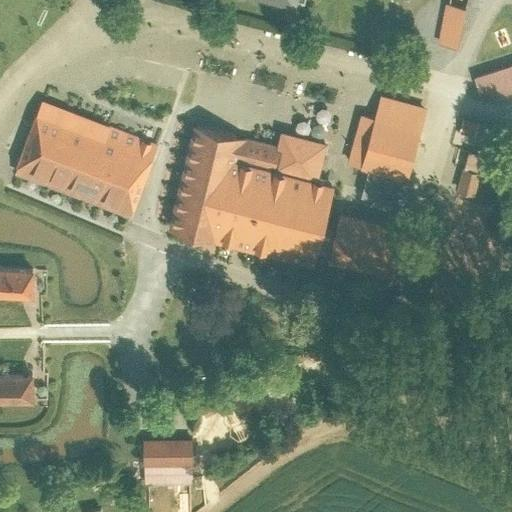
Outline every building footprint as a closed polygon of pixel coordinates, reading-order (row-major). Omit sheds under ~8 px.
[(451,0),(443,38),(463,43),(472,5),(451,0)] [(511,49),(476,61),(488,97),(511,89),(511,49)] [(437,101),(389,88),(382,114),(367,110),(356,152),(371,156),(368,167),(415,180),(437,101)] [(162,139),(49,97),(22,168),(134,211),(162,139)] [(483,119),(467,115),(464,127),(480,131),(483,119)] [(286,139),(202,118),(176,223),(325,260),(345,179),(328,175),(337,138),(290,127),(286,139)] [(477,191),(483,150),(465,147),(459,188),(477,191)] [(439,221),(357,202),(342,264),(424,284),(439,221)] [(511,214),(511,209),(487,205),(482,233),(507,238),(511,214)] [(0,399),(38,401),(39,373),(0,372),(0,292),(38,293),(38,267),(0,266),(0,399)] [(176,434),(150,434),(151,461),(201,460),(201,433),(176,434)]
